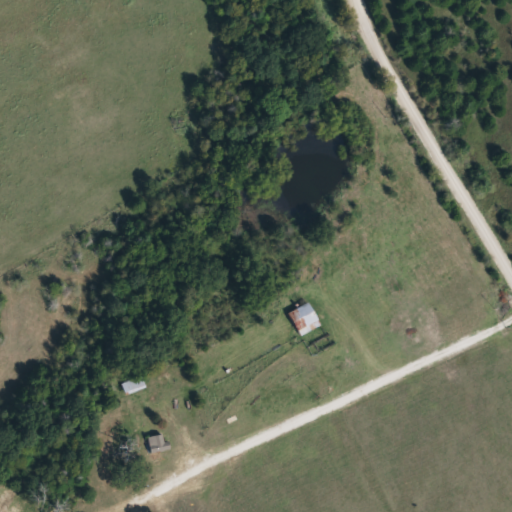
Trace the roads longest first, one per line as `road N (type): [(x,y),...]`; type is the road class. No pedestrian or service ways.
road 1 (residential): [(511,311),(243,440),(182,511)]
road 2 (residential): [(511,272),(360,0)]
